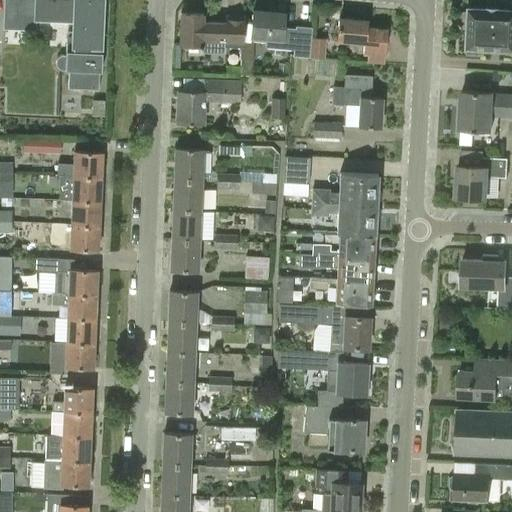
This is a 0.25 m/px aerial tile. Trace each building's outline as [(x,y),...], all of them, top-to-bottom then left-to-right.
[(3,0),(2,29),(18,30),(19,21),(35,22),(35,14),(58,16),(58,21),(74,21),(73,32),(66,31),(65,55),(62,55),(60,56),(58,56),(57,58),(56,59),(55,62),(55,63),(56,65),(57,67),(58,68),(59,69),(62,70),(68,70),(67,88),(98,89),(102,0),(3,0)] [(511,9),(495,8),(495,7),(485,7),(485,8),(466,7),(466,11),(463,11),(459,14),(459,23),(462,26),(465,27),(464,51),(465,51),(466,42),(481,43),(481,48),(511,49),(511,9)] [(284,13),(253,10),(250,36),(265,38),(264,47),(293,49),(292,56),(309,58),(311,28),(295,26),(295,29),(283,28),(284,13)] [(203,21),(203,14),(180,13),(179,43),(202,44),(202,39),(226,40),(226,46),(242,47),(243,20),(226,20),(226,22),(203,21)] [(366,20),(339,17),(337,39),(364,42),(363,54),(367,55),(366,62),(382,63),(384,49),(386,29),(366,27),(366,20)] [(324,59),(326,39),(312,38),(310,58),(324,59)] [(238,76),(239,66),(227,66),(227,75),(238,76)] [(381,97),(370,97),(371,75),(344,74),(343,87),(333,86),(332,104),(359,106),(358,126),(380,127),(381,97)] [(203,124),(204,101),(240,102),(241,80),(205,79),(204,90),(177,89),(176,123),(203,124)] [(473,128),(473,130),(478,130),(478,128),(491,129),(492,116),(511,117),(511,93),(493,92),(493,91),(462,90),(460,127),(463,128),(468,128),(473,128)] [(283,118),(284,99),(271,98),(270,118),(283,118)] [(341,123),(313,121),(312,137),(340,139),(341,123)] [(39,151),(60,152),(60,140),(40,139),(40,140),(27,139),(26,150),(39,151)] [(173,178),(201,179),(201,171),(202,149),(175,147),(173,178)] [(101,152),(73,151),(73,164),(57,163),(56,175),(72,176),(100,177),(101,152)] [(308,183),(310,157),(285,155),(283,182),(308,183)] [(482,166),(458,164),(456,195),(486,197),(487,176),(506,177),(507,158),(483,156),(482,166)] [(12,161),(0,160),(0,172),(12,173),(12,161)] [(0,182),(12,183),(12,173),(0,172),(0,182)] [(216,180),(216,187),(228,187),(228,173),(217,172),(216,180)] [(340,172),(339,191),(329,191),(329,188),(311,187),(311,201),(376,204),(377,174),(340,172)] [(228,187),(239,188),(240,181),(240,173),(228,173),(228,187)] [(264,173),(264,182),(277,183),(277,182),(277,176),(277,173),(276,173),(272,173),(264,173)] [(72,176),(71,200),(99,201),(100,177),(72,176)] [(172,208),(199,209),(201,179),(173,178),(172,208)] [(264,182),(252,181),(251,193),(276,195),(277,183),(264,182)] [(214,206),(216,189),(203,187),(201,204),(214,206)] [(11,197),(0,197),(0,206),(11,206),(11,197)] [(266,212),(275,213),(276,200),(265,199),(264,207),(245,206),(245,212),(266,213),(266,212)] [(99,201),(71,200),(70,224),(98,225),(99,201)] [(339,233),(374,234),(376,204),(311,201),(310,214),(328,215),(328,211),(338,211),(336,233),(339,233)] [(171,238),(198,240),(199,209),(172,208),(171,238)] [(11,210),(0,209),(0,220),(11,221),(11,210)] [(258,230),(273,231),(274,216),(259,215),(258,230)] [(0,220),(0,231),(11,231),(11,221),(0,220)] [(98,225),(70,224),(69,249),(97,250),(98,225)] [(376,238),(374,237),(374,234),(339,233),(338,249),(329,249),(330,243),(312,242),(311,253),(311,254),(373,256),(373,245),(376,243),(376,238)] [(198,240),(171,238),(169,269),(197,270),(198,240)] [(214,247),(236,248),(237,241),(214,240),(214,247)] [(311,252),(311,242),(299,241),(299,252),(311,252)] [(374,270),(372,268),(373,256),(311,254),(311,253),(311,252),(299,252),(298,266),(319,267),(319,265),(337,266),(336,277),(336,279),(372,280),(372,277),(374,276),(374,270)] [(483,254),(483,260),(463,259),(462,284),(503,287),(502,307),(511,307),(511,280),(504,280),(505,261),(497,260),(497,255),(483,254)] [(11,255),(0,255),(0,290),(10,290),(11,255)] [(267,278),(269,256),(246,255),(245,277),(267,278)] [(73,259),(34,257),(34,272),(55,272),(54,292),(72,293),(95,294),(96,270),(73,269),(73,259)] [(292,277),(278,276),(277,285),(291,285),(292,277)] [(372,280),(336,279),(311,277),(311,288),(313,288),(327,288),(328,289),(328,282),(336,282),(335,301),(370,303),(370,300),(372,298),(372,292),(371,291),(372,280)] [(168,320),(195,321),(196,290),(169,289),(168,320)] [(244,289),(243,312),(266,313),(267,290),(244,289)] [(0,290),(0,309),(10,309),(10,290),(0,290)] [(95,294),(72,293),(54,292),(51,292),(50,304),(67,304),(67,317),(94,318),(95,294)] [(369,316),(345,315),(346,306),(321,305),(291,303),(278,303),(278,321),(330,323),(328,350),(341,351),(343,351),(343,345),(368,347),(369,316)] [(234,316),(211,315),(210,322),(234,323),(234,316)] [(17,317),(0,316),(0,334),(17,335),(17,317)] [(94,318),(67,317),(66,342),(93,343),(94,318)] [(457,317),(441,317),(441,333),(456,334),(457,317)] [(166,350),(193,352),(195,321),(168,320),(166,350)] [(210,329),(233,330),(234,323),(210,322),(210,329)] [(254,326),(254,341),(268,341),(269,327),(254,326)] [(0,358),(14,359),(14,348),(10,348),(10,339),(0,338),(0,358)] [(64,366),(92,367),(93,343),(66,342),(64,366)] [(277,362),(277,366),(327,369),(326,390),(336,391),(366,392),(367,363),(341,361),(341,351),(328,350),(315,349),(315,350),(277,348),(277,362)] [(165,381),(192,382),(193,352),(166,350),(165,381)] [(271,372),(271,355),(261,354),(260,371),(271,372)] [(511,358),(488,358),(488,371),(460,369),(458,395),(511,398),(511,358)] [(231,376),(208,375),(208,382),(231,383),(231,376)] [(18,377),(0,376),(0,408),(10,409),(17,409),(18,377)] [(192,382),(165,381),(164,411),(191,413),(192,382)] [(208,389),(230,391),(231,383),(208,382),(208,389)] [(62,411),(90,412),(91,388),(63,387),(63,400),(52,400),(52,411),(62,411)] [(364,418),(341,417),(342,407),(305,405),(304,431),(327,433),(326,447),(362,449),(364,418)] [(511,455),(511,408),(458,406),(456,453),(511,455)] [(0,418),(10,419),(10,409),(0,408),(0,418)] [(61,435),(89,437),(90,412),(62,411),(61,435)] [(222,438),(255,435),(254,424),(221,428),(222,438)] [(162,463),(189,464),(190,433),(163,432),(162,463)] [(89,437),(61,435),(60,459),(88,460),(89,437)] [(10,446),(0,445),(0,456),(10,456),(10,446)] [(0,467),(9,467),(10,456),(0,456),(0,467)] [(204,464),(204,471),(216,472),(216,458),(205,457),(204,464)] [(87,485),(87,483),(88,460),(60,459),(44,458),(42,487),(62,488),(62,484),(87,485)] [(216,458),(216,472),(227,472),(228,465),(228,458),(216,458)] [(455,471),(455,474),(450,476),(449,487),(454,489),(454,499),(488,501),(489,477),(511,478),(511,464),(475,462),(474,472),(455,471)] [(189,464),(162,463),(161,493),(188,494),(189,464)] [(227,472),(227,475),(251,476),(251,466),(228,465),(227,472)] [(321,493),(321,509),(321,510),(324,511),(330,511),(343,511),(346,511),(346,508),(359,509),(361,481),(338,480),(338,469),(316,468),(315,486),(331,487),(331,493),(321,493)] [(1,488),(13,488),(13,469),(0,469),(1,488)] [(11,511),(12,491),(0,491),(0,511),(11,511)] [(186,511),(188,494),(161,493),(160,511),(186,511)] [(58,503),(58,511),(86,511),(87,504),(58,503)]
